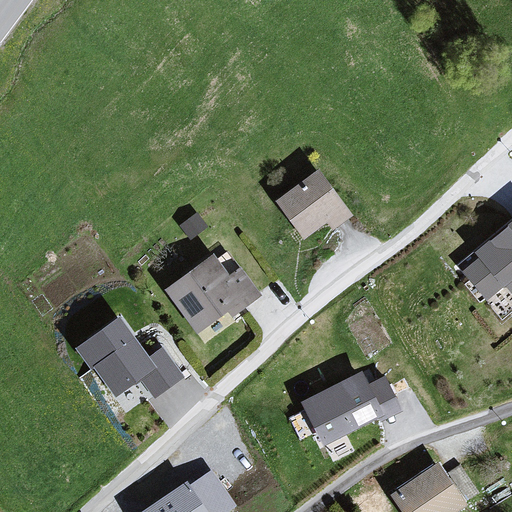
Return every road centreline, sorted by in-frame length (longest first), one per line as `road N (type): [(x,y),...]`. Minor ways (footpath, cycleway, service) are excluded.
road 1 (residential): [(88,511),(329,291),(430,223),(511,145)]
road 2 (residential): [(313,511),(401,448),(511,414)]
